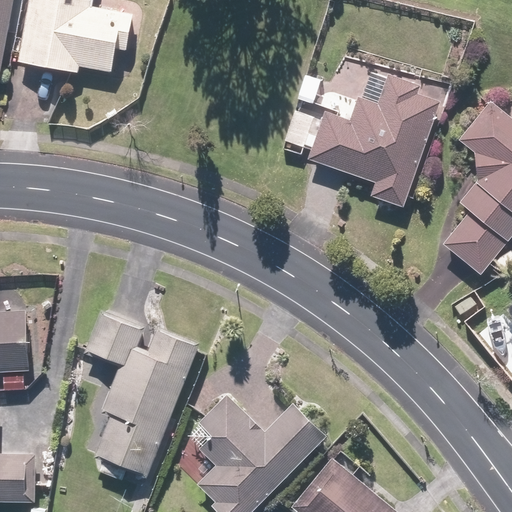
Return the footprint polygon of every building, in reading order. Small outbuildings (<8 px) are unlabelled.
[(0,0),(0,75),(3,76),(16,0),(0,0)] [(94,7),(95,0),(32,0),(24,62),(83,71),(84,65),(117,70),(121,46),(134,48),(139,14),(94,7)] [(392,71),(382,103),(362,97),(356,117),(329,109),(313,160),(379,180),(374,194),(410,204),(441,101),(420,95),(424,81),(392,71)] [(327,77),(308,72),(301,100),(320,105),(327,77)] [(448,241),(486,272),(511,240),(511,112),(495,99),(464,137),(480,150),(483,178),(465,199),(476,208),(448,241)] [(318,114),(297,107),(288,140),(309,146),(318,114)] [(151,474),(204,338),(162,322),(160,326),(106,305),(89,351),(122,364),(106,406),(115,409),(98,454),(151,474)] [(0,368),(34,367),(31,306),(0,307),(0,368)] [(220,461),(202,479),(218,495),(215,498),(228,511),(249,511),(331,431),(298,398),(268,427),(231,389),(203,417),(218,431),(204,444),(220,461)] [(0,497),(39,499),(40,450),(2,449),(3,402),(0,401),(0,497)] [(394,511),(400,505),(336,452),(295,502),(306,511),(394,511)]
